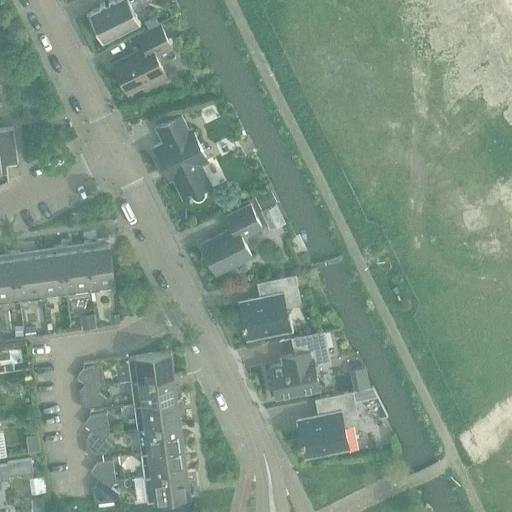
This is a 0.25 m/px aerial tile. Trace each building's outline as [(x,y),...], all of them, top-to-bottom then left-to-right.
[(87,13),(101,41),(139,23),(129,1),(130,0),(107,0),(108,2),(104,4),(103,2),(98,5),(99,7),(87,13)] [(319,0),(273,0),(283,20),(320,1),(319,0)] [(448,0),(455,16),(478,6),(476,0),(448,0)] [(159,23),(155,15),(144,20),(148,29),(159,23)] [(323,44),(303,54),(314,76),(357,54),(340,19),(317,31),(323,44)] [(112,63),(126,92),(129,90),(128,89),(140,83),(143,89),(166,78),(157,58),(159,52),(171,46),(159,23),(137,34),(143,47),(112,63)] [(357,54),(314,76),(325,98),(345,88),(351,101),(374,89),(357,54)] [(361,119),(341,129),(352,151),(396,129),(378,95),(355,106),(361,119)] [(474,99),(463,104),(475,120),(485,113),(474,99)] [(180,114),(155,127),(162,141),(153,146),(169,179),(172,177),(182,197),(211,183),(201,163),(207,160),(191,127),(187,129),(180,114)] [(0,173),(1,173),(0,164),(17,162),(12,127),(0,128),(0,173)] [(396,129),(352,151),(363,174),(384,163),(389,176),(413,164),(396,129)] [(449,150),(439,155),(447,171),(457,166),(449,150)] [(401,188),(388,195),(400,219),(409,214),(412,219),(431,208),(429,204),(439,199),(423,168),(397,182),(401,188)] [(271,189),(255,197),(261,209),(277,201),(271,189)] [(261,227),(250,204),(225,216),(231,229),(201,244),(211,265),(216,267),(221,277),(222,277),(219,270),(251,255),(243,240),(245,234),(261,227)] [(275,204),(260,211),(269,230),(284,223),(275,204)] [(0,301),(114,286),(108,237),(0,251),(0,301)] [(244,336),(246,336),(246,338),(282,331),(282,333),(292,331),(288,315),(287,315),(285,306),(300,303),(294,273),(265,279),(268,294),(238,300),(243,320),(241,320),(244,336)] [(87,314),(80,315),(83,328),(95,327),(94,313),(87,314)] [(118,313),(109,315),(110,324),(118,322),(119,322),(118,313)] [(35,326),(24,328),(25,336),(36,334),(35,326)] [(281,356),(282,363),(269,365),(275,397),(318,388),(315,369),(318,369),(316,362),(329,360),(323,330),(291,337),(294,353),(281,356)] [(127,356),(130,381),(173,375),(170,350),(127,356)] [(76,376),(85,382),(97,391),(102,384),(99,365),(83,367),(76,376)] [(359,367),(349,369),(353,390),(369,386),(365,366),(359,367)] [(130,381),(133,404),(176,399),(173,375),(130,381)] [(106,397),(97,391),(85,382),(78,391),(81,407),(100,404),(106,397)] [(326,412),(297,418),(301,438),(299,439),(302,454),(304,454),(304,456),(340,449),(341,450),(349,449),(346,434),(345,434),(343,424),(345,420),(358,418),(354,400),(368,397),(374,396),(377,395),(372,386),(369,386),(353,390),(352,390),(322,396),(326,412)] [(133,404),(137,428),(179,422),(176,399),(133,404)] [(83,423),(91,430),(92,429),(103,438),(108,432),(105,412),(89,414),(83,423)] [(137,428),(140,452),(183,446),(179,422),(137,428)] [(112,445),(103,438),(92,429),(91,430),(85,438),(87,455),(107,452),(112,445)] [(38,433),(25,435),(28,451),(40,449),(38,433)] [(140,452),(143,476),(186,470),(183,446),(140,452)] [(0,479),(9,478),(8,475),(33,471),(31,458),(7,461),(7,463),(0,464),(0,479)] [(89,471),(98,477),(110,486),(114,479),(112,460),(96,462),(89,471)] [(143,476),(133,477),(136,499),(146,498),(146,500),(189,494),(186,470),(143,476)] [(43,475),(29,477),(31,493),(45,491),(43,475)] [(118,493),(110,486),(98,477),(91,486),(93,502),(98,501),(113,500),(113,499),(118,493)] [(43,498),(31,499),(32,511),(44,511),(43,498)]
